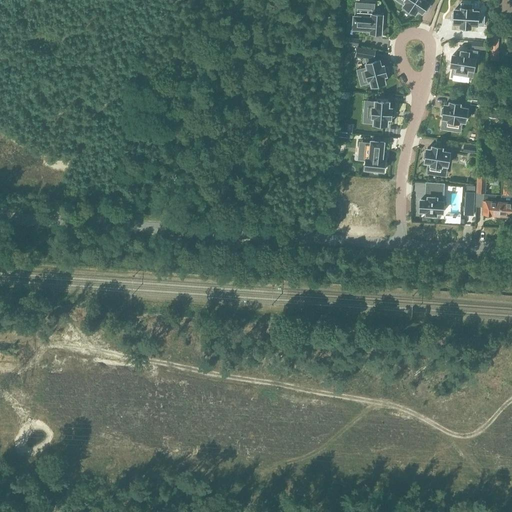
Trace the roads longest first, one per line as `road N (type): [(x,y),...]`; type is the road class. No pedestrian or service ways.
road 1 (unclassified): [(399,245),(0,217)]
road 2 (residential): [(399,245),(403,164),(419,99)]
road 3 (residential): [(419,99),(429,39),(414,32),(402,38),(410,78)]
